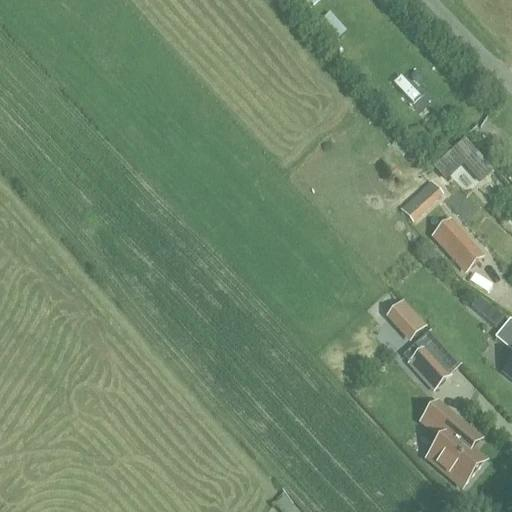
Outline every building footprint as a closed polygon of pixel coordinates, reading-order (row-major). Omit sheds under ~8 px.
[(337,18),(328,27),(341,40),(350,31),(337,18)] [(354,54),(359,73),(376,69),(371,50),(354,54)] [(395,111),(413,104),(406,83),(387,90),(395,111)] [(414,224),(421,217),(442,197),(431,185),(410,204),(402,211),(414,224)] [(511,229),(511,202),(499,214),(511,229)] [(465,277),(485,260),(450,223),(431,240),(465,277)] [(511,324),(510,322),(502,331),(495,340),(511,354),(511,365),(504,374),(511,380),(511,324)] [(459,369),(428,336),(403,358),(434,392),(459,369)] [(437,409),(421,427),(443,445),(427,463),(461,492),(483,466),(469,455),(478,444),(437,409)]
